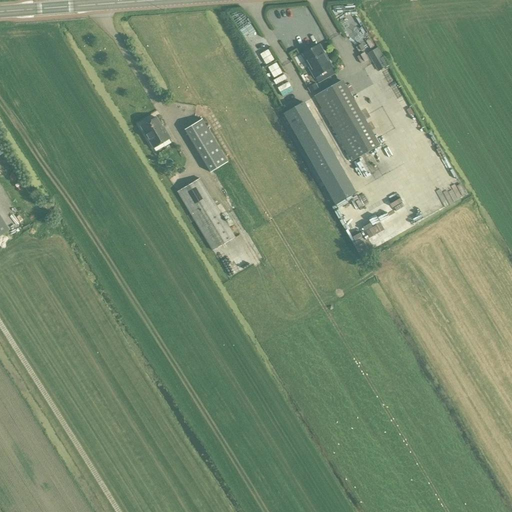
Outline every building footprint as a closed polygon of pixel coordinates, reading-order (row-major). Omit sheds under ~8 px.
[(316,77),(332,68),(319,45),(305,54),(313,68),(311,69),(316,77)] [(384,57),(378,48),(368,54),(378,72),(384,68),(379,59),(384,57)] [(352,161),(378,145),(342,81),(315,97),(352,161)] [(336,205),(357,193),(306,102),(285,114),(336,205)] [(161,127),(156,118),(141,127),(153,148),(170,138),(163,127),(161,127)] [(210,173),(227,162),(202,120),(184,130),(210,173)] [(213,251),(235,238),(200,179),(177,192),(213,251)]
